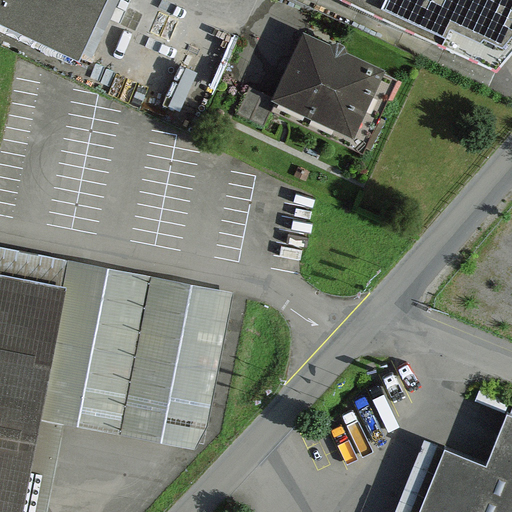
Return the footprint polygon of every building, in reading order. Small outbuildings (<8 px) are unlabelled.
[(106,0),(0,0),(0,23),(77,60),(106,0)] [(511,0),(330,0),(496,75),(511,55),(511,0)] [(390,82),(310,44),(279,109),(359,147),(390,82)] [(264,122),(275,96),(251,85),(240,111),(264,122)] [(67,318),(48,417),(213,448),(242,291),(0,245),(0,268),(73,282),(67,318)] [(0,511),(30,511),(48,417),(67,318),(73,282),(0,268),(0,511)] [(511,511),(511,418),(503,415),(483,466),(439,449),(413,511),(511,511)]
